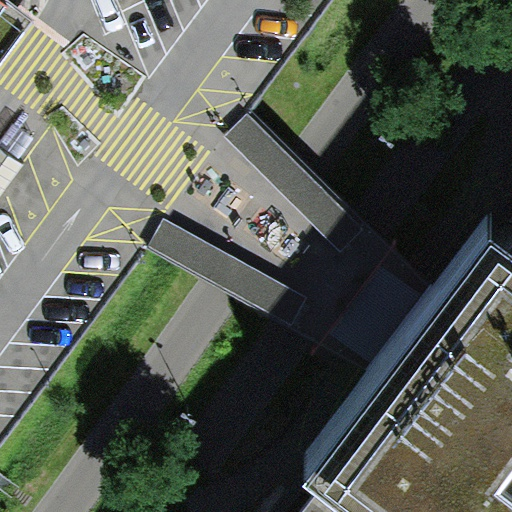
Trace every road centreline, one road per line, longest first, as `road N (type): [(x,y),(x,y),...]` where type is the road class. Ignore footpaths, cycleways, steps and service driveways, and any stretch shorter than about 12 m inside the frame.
road 1 (primary): [(444,0),(63,511)]
road 2 (primary): [(152,511),(511,26)]
